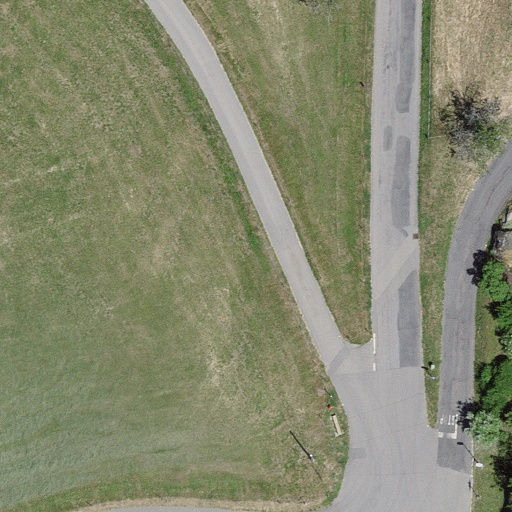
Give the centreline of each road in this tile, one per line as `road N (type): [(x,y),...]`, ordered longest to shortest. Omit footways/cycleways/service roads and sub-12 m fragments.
road 1 (unclassified): [(397,511),(390,402),(401,0)]
road 2 (residential): [(511,171),(483,216),(444,471),(427,511)]
